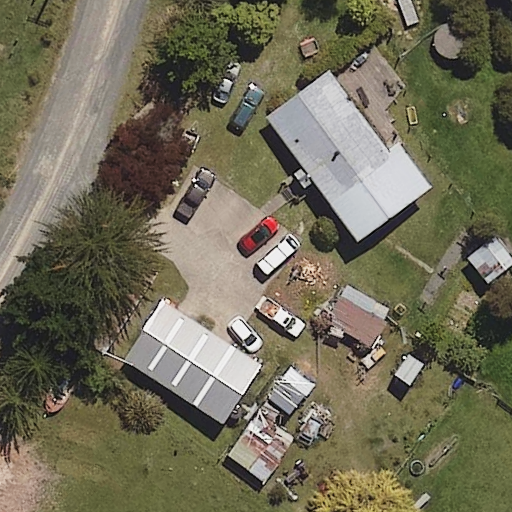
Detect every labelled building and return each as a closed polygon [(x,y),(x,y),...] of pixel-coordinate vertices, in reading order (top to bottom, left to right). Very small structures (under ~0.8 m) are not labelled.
[(400,143),(389,150),(331,72),(269,118),(362,241),(433,188),(400,143)] [(493,284),(511,266),(511,261),(490,238),(469,257),(493,284)] [(372,346),(392,314),(347,286),(327,318),(372,346)] [(226,424),(264,366),(149,293),(112,352),(226,424)] [(267,481),(286,452),(249,427),(229,456),(267,481)]
